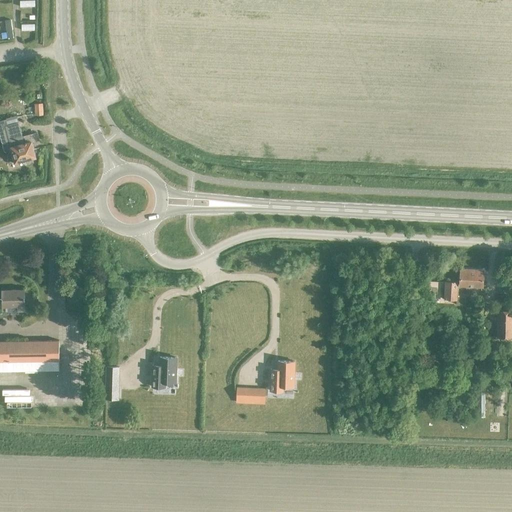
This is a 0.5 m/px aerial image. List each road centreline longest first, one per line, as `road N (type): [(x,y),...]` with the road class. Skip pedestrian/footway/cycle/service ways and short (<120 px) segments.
road 1 (secondary): [(511,219),(163,203)]
road 2 (unclassified): [(511,245),(264,235),(203,257)]
road 3 (tertiary): [(117,175),(76,90),(61,0)]
